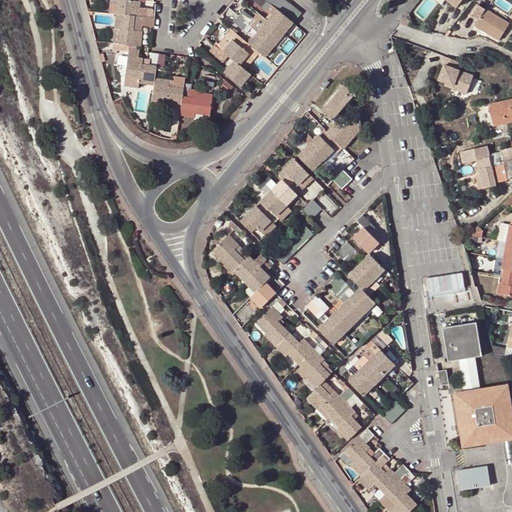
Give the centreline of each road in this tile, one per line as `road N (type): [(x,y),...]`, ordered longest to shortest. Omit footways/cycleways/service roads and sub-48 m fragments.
road 1 (residential): [(349,32),(375,80),(447,511)]
road 2 (motorway): [(154,511),(0,206)]
road 3 (unclassified): [(201,301),(349,511)]
road 4 (motorway): [(0,298),(107,511)]
road 5 (tertiary): [(211,193),(349,32)]
road 6 (tertiary): [(306,56),(232,145),(191,166)]
